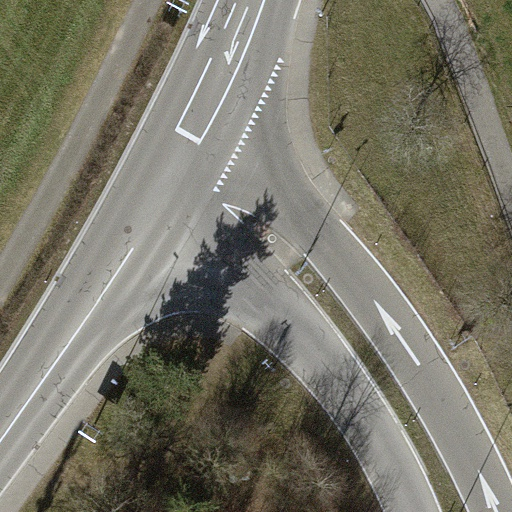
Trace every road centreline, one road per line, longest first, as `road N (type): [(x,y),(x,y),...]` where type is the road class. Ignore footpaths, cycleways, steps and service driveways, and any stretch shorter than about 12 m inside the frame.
road 1 (trunk): [(497,511),(439,397),(377,305),(273,187),(198,123)]
road 2 (trunk): [(143,228),(247,285),(300,333),(366,420),(413,511)]
road 3 (track): [(0,284),(150,0)]
road 4 (secondary): [(143,228),(0,443)]
road 5 (track): [(436,0),(511,196)]
road 6 (secondary): [(251,0),(198,123)]
